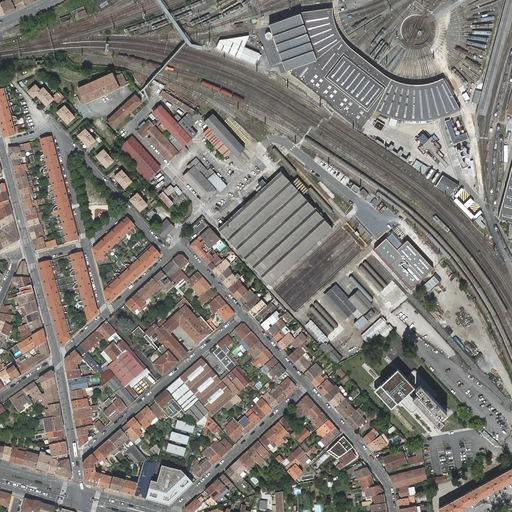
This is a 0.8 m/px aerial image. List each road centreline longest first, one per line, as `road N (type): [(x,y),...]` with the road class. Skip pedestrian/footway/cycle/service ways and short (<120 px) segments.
road 1 (residential): [(74,456),(243,315)]
road 2 (residential): [(307,387),(174,511)]
road 3 (residential): [(307,387),(385,482),(394,511)]
